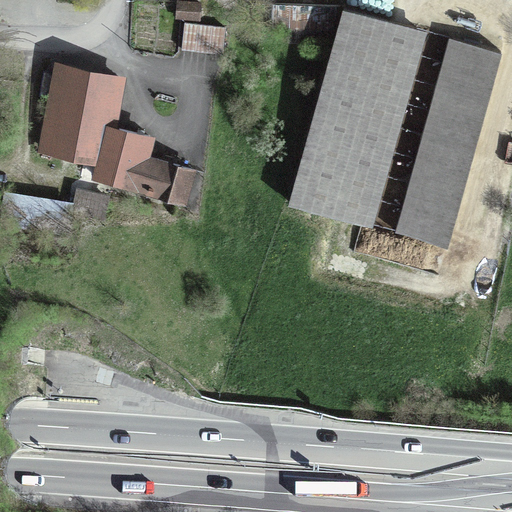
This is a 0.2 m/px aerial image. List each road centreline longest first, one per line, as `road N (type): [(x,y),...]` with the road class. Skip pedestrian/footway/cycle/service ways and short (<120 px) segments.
road 1 (motorway): [(0,471),(511,511)]
road 2 (motorway): [(511,460),(0,422)]
road 3 (residential): [(112,0),(108,30),(0,36)]
